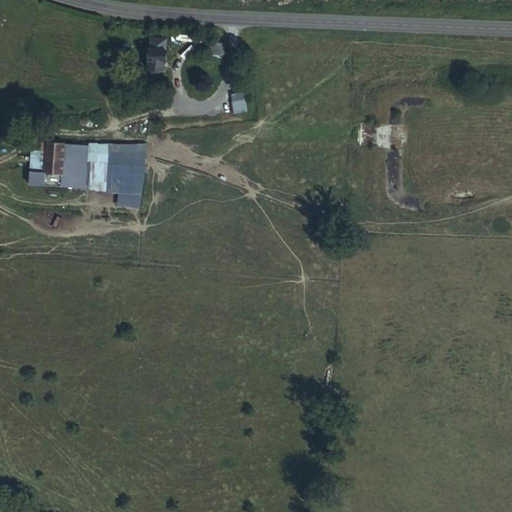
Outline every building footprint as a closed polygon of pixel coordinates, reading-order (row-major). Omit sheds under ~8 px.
[(165,69),(167,40),(152,38),(149,68),(165,69)] [(224,55),(224,44),(212,43),(211,54),(224,55)] [(246,111),(244,100),(235,102),(237,113),(246,111)] [(62,187),(64,145),(48,143),(48,145),(42,145),(41,151),(46,152),(45,173),(30,172),(28,184),(62,187)] [(86,195),(89,146),(64,145),(62,187),(61,193),(86,195)]
